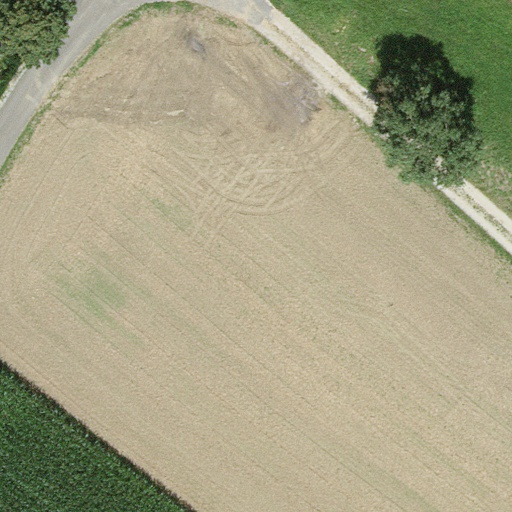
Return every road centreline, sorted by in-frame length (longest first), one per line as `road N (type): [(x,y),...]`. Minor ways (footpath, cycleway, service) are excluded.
road 1 (track): [(244,0),(511,236)]
road 2 (residential): [(0,158),(110,0)]
